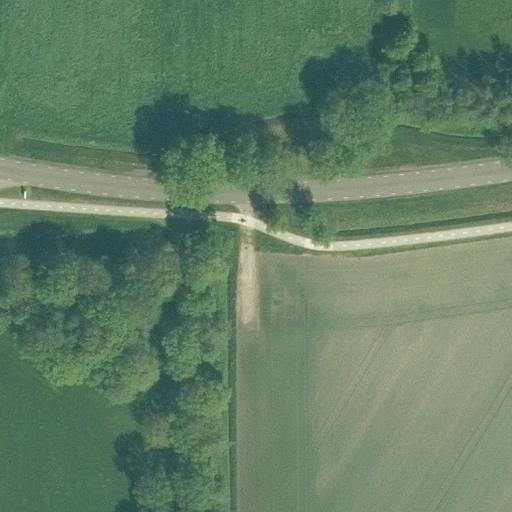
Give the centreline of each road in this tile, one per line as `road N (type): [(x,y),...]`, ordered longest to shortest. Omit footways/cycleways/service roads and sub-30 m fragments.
road 1 (tertiary): [(511,167),(292,192),(165,191),(0,165)]
road 2 (track): [(252,191),(247,318)]
